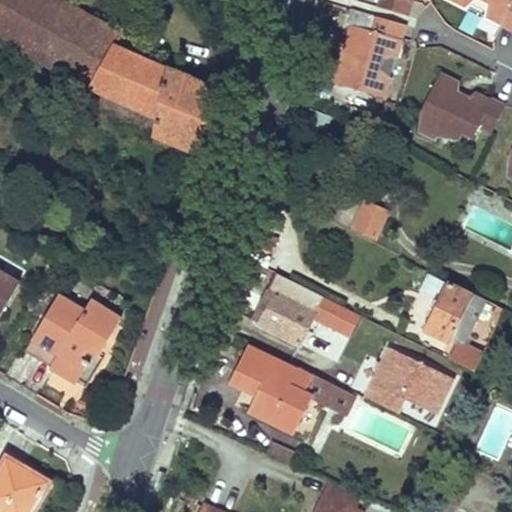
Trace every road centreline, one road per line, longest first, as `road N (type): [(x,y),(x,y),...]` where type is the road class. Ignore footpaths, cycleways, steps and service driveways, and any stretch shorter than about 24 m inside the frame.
road 1 (tertiary): [(283,0),(132,463)]
road 2 (residential): [(132,463),(0,387)]
